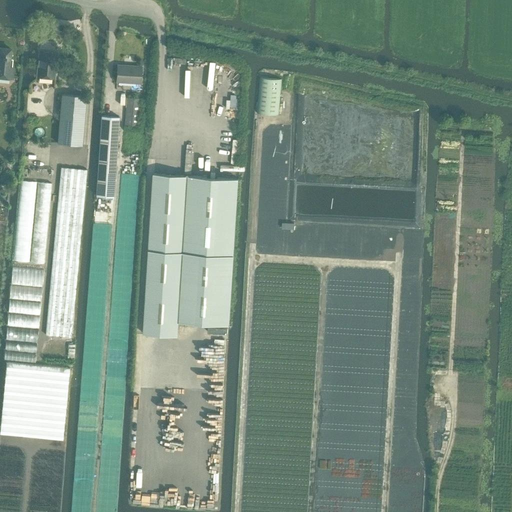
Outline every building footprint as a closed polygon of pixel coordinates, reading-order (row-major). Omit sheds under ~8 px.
[(12,59),(10,59),(11,49),(0,48),(0,76),(11,78),(12,67),(11,67),(12,59)] [(56,53),(39,51),(37,76),(54,78),(56,53)] [(139,84),(140,67),(117,66),(116,82),(139,84)] [(281,79),(260,77),(256,113),(278,115),(281,79)] [(61,95),(57,143),(81,145),(85,97),(61,95)] [(139,98),(126,97),(124,125),(138,125),(139,98)] [(96,196),(113,197),(118,117),(101,116),(96,196)] [(71,338),(80,237),(85,169),(60,167),(46,336),(71,338)] [(154,177),(147,297),(145,334),(178,336),(178,323),(229,326),(237,179),(154,174),(154,177)] [(0,434),(62,440),(69,368),(6,362),(0,427),(0,434)]
